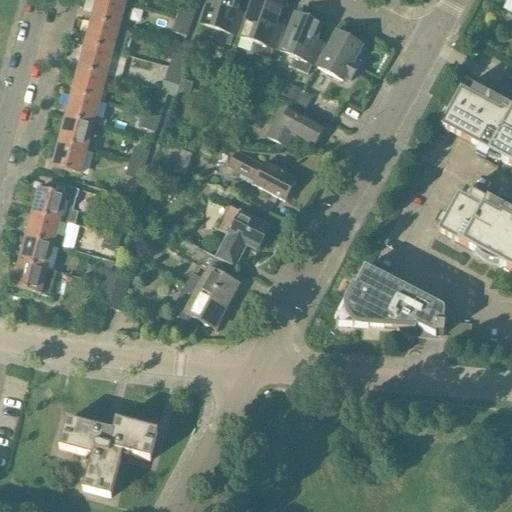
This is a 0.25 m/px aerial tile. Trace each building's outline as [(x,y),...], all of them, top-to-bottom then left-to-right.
[(120,29),(126,5),(108,0),(96,0),(90,22),(120,29)] [(233,23),(240,0),(209,0),(201,26),(216,31),(213,41),(231,47),(238,25),(233,23)] [(269,60),(273,49),(268,47),(281,11),(253,1),(240,39),(255,44),(252,54),(269,60)] [(192,21),(196,8),(181,4),(177,18),(192,21)] [(322,27),(295,16),(280,53),(295,59),(291,69),(308,76),(312,65),(307,63),(322,27)] [(192,21),(177,18),(172,33),(187,38),(192,21)] [(113,54),(120,29),(90,22),(84,46),(113,54)] [(337,34),(317,69),(343,83),(344,80),(350,83),(360,65),(355,62),(362,48),(337,34)] [(107,78),(113,54),(84,46),(78,70),(107,78)] [(183,73),(188,60),(173,56),(168,69),(183,73)] [(180,85),(183,73),(168,69),(165,80),(180,85)] [(100,103),(107,78),(78,70),(71,95),(100,103)] [(193,85),(182,81),(178,95),(189,98),(193,85)] [(296,103),(302,91),(292,86),(286,97),(296,103)] [(503,158),(501,162),(511,167),(511,109),(468,86),(464,93),(460,91),(440,129),(480,150),(482,146),(503,158)] [(253,87),(248,101),(258,101),(262,90),(253,87)] [(297,105),(307,110),(314,96),(304,91),(297,105)] [(94,127),(100,103),(71,95),(65,120),(94,127)] [(160,118),(164,105),(150,100),(146,115),(160,118)] [(185,105),(184,118),(198,119),(199,106),(185,105)] [(278,129),(271,142),(281,147),(283,144),(290,148),(295,139),(315,149),(326,129),(288,109),(278,129)] [(160,118),(146,115),(141,129),(155,135),(160,118)] [(88,152),(94,127),(65,120),(58,144),(88,152)] [(81,177),(88,152),(58,144),(52,169),(81,177)] [(145,166),(149,153),(134,148),(130,162),(145,166)] [(191,158),(167,150),(161,169),(185,177),(191,158)] [(237,154),(228,169),(255,184),(253,187),(285,204),(297,182),(265,165),(263,168),(237,154)] [(145,166),(130,162),(125,177),(139,182),(145,166)] [(229,209),(235,199),(209,186),(204,195),(229,209)] [(38,190),(32,215),(61,223),(67,198),(38,190)] [(501,263),(499,267),(511,274),(511,216),(466,192),(462,199),(458,197),(438,235),(478,256),(480,252),(501,263)] [(235,270),(247,247),(259,254),(271,230),(229,209),(217,231),(229,237),(216,260),(235,270)] [(54,247),(61,223),(32,215),(25,239),(54,247)] [(121,239),(125,226),(110,221),(106,235),(121,239)] [(116,254),(121,239),(106,235),(101,250),(116,254)] [(25,239),(19,264),(48,272),(54,247),(25,239)] [(181,254),(179,258),(200,269),(207,255),(179,241),(174,250),(181,254)] [(57,274),(48,272),(19,264),(12,290),(50,300),(57,274)] [(441,309),(369,272),(365,269),(356,288),(354,287),(350,295),(351,296),(336,326),(416,332),(412,339),(413,339),(423,340),(426,334),(436,339),(436,336),(444,337),(445,327),(444,327),(445,314),(441,309)] [(98,284),(112,289),(113,287),(117,276),(102,271),(98,284)] [(204,281),(194,276),(187,288),(229,311),(241,290),(209,272),(204,281)] [(112,289),(107,305),(106,310),(120,314),(130,280),(117,276),(113,287),(112,289)] [(93,300),(107,305),(112,289),(98,284),(93,300)] [(216,334),(229,311),(187,288),(171,316),(184,323),(187,318),(216,334)] [(472,326),(451,325),(450,342),(471,343),(472,326)] [(159,436),(117,424),(114,435),(67,422),(59,451),(92,460),(83,493),(111,501),(123,457),(151,464),(159,436)]
